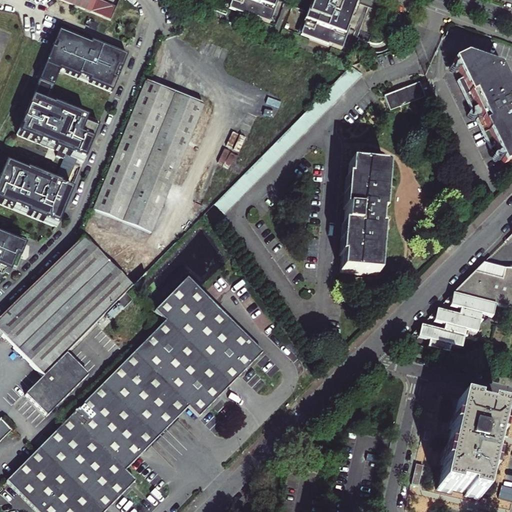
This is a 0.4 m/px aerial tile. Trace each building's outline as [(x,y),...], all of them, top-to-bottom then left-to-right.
[(58,0),(108,21),(114,9),(94,1),(94,0),(58,0)] [(229,0),(228,0),(225,0),(223,9),(226,10),(226,11),(253,21),(253,20),(266,25),(275,3),(273,2),(273,0),(229,0)] [(307,0),(306,4),(309,5),(305,15),(304,14),(300,25),(301,25),(300,28),(297,27),(294,36),(298,37),(297,39),(324,48),(325,47),(338,52),(346,30),(344,29),(348,18),(351,19),(355,7),(353,6),(353,3),(345,0),(307,0)] [(126,56),(64,27),(20,132),(61,149),(59,154),(71,160),(62,183),(68,186),(80,157),(86,160),(102,123),(89,118),(90,117),(77,112),(76,113),(49,101),(63,69),(112,89),(126,56)] [(468,62),(456,68),(464,84),(457,87),(472,115),(478,112),(483,123),(477,126),(490,152),(496,149),(507,171),(511,168),(511,93),(502,73),(468,62)] [(349,66),(339,76),(212,206),(221,215),(358,75),(349,66)] [(130,116),(133,119),(118,153),(93,214),(149,238),(174,178),(172,175),(200,107),(143,83),(130,115),(130,116)] [(417,83),(382,96),(387,112),(422,99),(417,83)] [(62,183),(8,160),(0,178),(0,199),(59,225),(74,188),(68,186),(62,183)] [(384,170),(346,167),(342,222),(338,275),(377,277),(380,231),(377,231),(378,216),(381,216),(384,170)] [(26,244),(0,232),(0,280),(3,274),(11,271),(13,265),(17,267),(26,244)] [(82,240),(0,321),(0,335),(42,379),(64,356),(95,326),(115,306),(123,297),(131,290),(82,240)] [(511,268),(505,269),(502,279),(478,273),(453,298),(451,308),(460,311),(459,316),(440,311),(436,324),(445,326),(444,332),(424,327),(421,337),(416,336),(411,345),(428,350),(447,354),(452,356),(453,354),(451,354),(453,348),(462,351),(466,339),(467,339),(469,332),(478,335),(483,316),(494,319),(497,307),(508,310),(507,317),(511,318),(511,268)] [(164,323),(5,482),(34,511),(104,511),(133,483),(123,472),(144,451),(187,408),(197,419),(261,356),(186,281),(154,313),(164,323)] [(123,297),(115,306),(121,312),(130,304),(123,297)] [(42,379),(24,397),(46,419),(87,379),(64,356),(42,379)] [(493,438),(494,434),(506,437),(509,426),(496,423),(499,412),(483,409),(482,414),(476,412),(469,410),(470,406),(455,403),(449,429),(444,452),(440,451),(437,467),(440,468),(436,489),(450,492),(451,489),(465,492),(464,495),(479,498),(483,478),(487,479),(489,470),(485,469),(493,438)] [(0,422),(0,443),(10,433),(0,422)]
